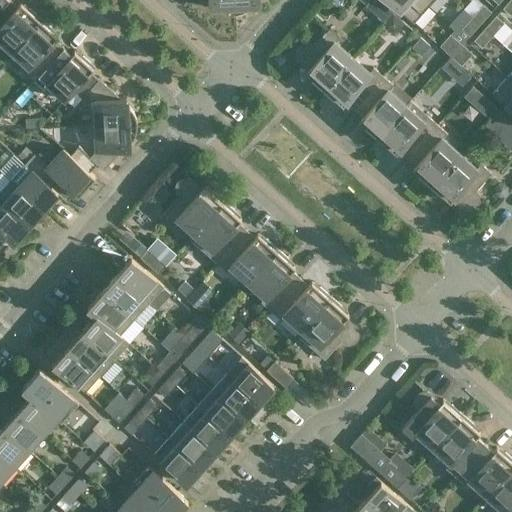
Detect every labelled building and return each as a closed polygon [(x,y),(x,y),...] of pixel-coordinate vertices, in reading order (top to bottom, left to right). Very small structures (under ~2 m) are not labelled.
[(11,0),(6,0),(0,7),(0,40),(10,50),(40,16),(29,6),(27,8),(20,2),(17,5),(11,0)] [(208,0),(209,3),(214,3),(215,4),(221,8),(227,11),(234,12),(233,0),(208,0)] [(233,0),(234,12),(242,10),(248,6),(254,1),(258,1),(258,0),(233,0)] [(379,0),(367,0),(364,4),(383,21),(392,12),(379,0)] [(428,5),(421,0),(388,0),(413,22),(428,5)] [(510,14),(511,12),(511,0),(508,0),(502,7),(510,14)] [(480,23),(491,11),(483,3),(472,16),(480,23)] [(503,22),(495,15),(484,27),(492,34),(503,22)] [(40,16),(10,50),(27,65),(23,70),(33,79),(62,45),(54,38),(57,35),(50,29),(52,27),(40,16)] [(469,35),(480,23),(472,16),(461,28),(469,35)] [(311,79),(322,89),(352,56),(335,41),(340,36),(329,27),(312,45),(309,43),(304,43),(300,44),(297,48),(296,52),(297,56),(299,60),(308,68),(305,71),(312,77),(311,79)] [(481,47),(492,34),(484,27),(473,39),(481,47)] [(453,58),(464,45),(456,38),(445,51),(453,58)] [(62,45),(33,79),(43,88),(48,83),(65,99),(73,90),(72,89),(89,70),(90,70),(94,66),(82,55),(81,56),(74,50),(71,53),(62,45)] [(472,52),(466,47),(464,45),(453,58),(461,65),(472,52)] [(368,71),(352,56),(322,89),(334,100),(335,98),(342,104),(345,101),(353,109),(383,75),(373,66),(368,71)] [(114,92),(90,70),(89,70),(72,89),(73,90),(82,97),(86,92),(93,99),(94,123),(136,120),(135,113),(131,107),(125,102),(125,97),(115,97),(114,92)] [(383,75),(353,109),(362,116),(359,119),(366,125),(364,127),(376,137),(410,99),(409,98),(405,103),(389,89),(393,84),(383,75)] [(511,80),(506,76),(491,92),(511,110),(511,80)] [(410,99),(376,137),(387,148),(389,146),(396,152),(399,149),(407,157),(437,123),(410,99)] [(511,119),(499,107),(484,124),(510,147),(511,145),(511,119)] [(129,147),(128,142),(131,139),(132,137),(134,134),(135,132),(136,130),(136,125),(136,120),(94,123),(96,149),(90,155),(78,145),(70,154),(89,171),(96,163),(103,169),(118,153),(118,147),(129,147)] [(437,123),(407,157),(415,164),(412,167),(419,173),(418,175),(429,185),(459,152),(443,137),(447,132),(437,123)] [(89,171),(70,154),(63,147),(47,165),(46,164),(45,165),(55,174),(47,183),(56,191),(56,192),(66,201),(74,192),(77,195),(83,188),(85,189),(96,177),(89,171)] [(45,165),(46,164),(33,152),(23,164),(10,178),(17,185),(42,207),(56,192),(56,191),(47,183),(55,174),(45,165)] [(459,152),(429,185),(441,196),(442,194),(449,200),(452,197),(463,207),(469,207),(473,206),(476,202),(478,198),(477,194),(474,190),(491,172),(480,162),(476,167),(459,152)] [(42,207),(17,185),(10,178),(0,189),(0,198),(28,223),(42,207)] [(189,237),(189,238),(224,200),(212,189),(210,191),(204,185),(201,188),(192,180),(188,178),(183,178),(180,179),(177,182),(175,187),(176,191),(179,195),(162,213),(173,222),(178,217),(194,231),(189,237)] [(28,223),(0,198),(0,227),(5,231),(4,232),(13,240),(28,223)] [(235,210),(224,200),(189,238),(216,262),(246,228),(238,221),(241,218),(234,212),(235,210)] [(254,236),(246,228),(216,262),(226,271),(231,266),(247,281),(277,248),(266,237),(264,239),(257,233),(254,236)] [(149,245),(167,260),(177,249),(159,233),(149,245)] [(148,246),(139,256),(158,273),(167,263),(148,246)] [(289,258),(277,248),(247,281),(264,296),(260,301),(270,310),(300,276),(292,269),(294,266),(287,260),(289,258)] [(170,292),(131,256),(116,273),(148,302),(149,301),(156,307),(170,292)] [(148,302),(116,273),(102,289),(134,318),(148,302)] [(308,284),(300,276),(270,310),(280,319),(285,314),(300,328),(296,333),(297,334),(331,295),(319,285),(318,287),(311,281),(308,284)] [(134,318),(102,289),(87,306),(96,314),(120,334),(120,333),(134,318)] [(343,306),(331,295),(297,334),(324,358),(341,340),(345,342),(349,342),(353,340),(356,337),(357,333),(357,329),(354,325),(345,317),(348,314),(341,308),(343,306)] [(96,314),(82,330),(114,358),(129,342),(120,333),(120,334),(96,314)] [(192,341),(202,329),(194,322),(184,334),(192,341)] [(114,358),(82,330),(68,346),(100,375),(114,358)] [(204,352),(215,340),(207,333),(196,345),(204,352)] [(181,353),(192,341),(184,334),(173,346),(181,353)] [(194,364),(204,352),(196,345),(186,357),(194,364)] [(100,375),(68,346),(52,362),(85,391),(100,375)] [(163,373),(174,361),(165,354),(155,366),(163,373)] [(258,400),(273,384),(241,355),(226,372),(258,400)] [(265,369),(284,386),(293,376),(274,359),(265,369)] [(175,384),(186,373),(178,365),(167,377),(175,384)] [(163,373),(155,366),(144,378),(152,385),(163,373)] [(78,402),(39,367),(21,387),(30,395),(55,417),(61,422),(78,402)] [(258,400),(226,372),(211,388),(244,416),(258,400)] [(165,396),(175,384),(167,377),(157,389),(165,396)] [(134,405),(145,393),(137,386),(126,398),(134,405)] [(244,416),(211,388),(197,404),(229,433),(244,416)] [(416,431),(433,446),(462,413),(451,403),(449,405),(442,398),(440,402),(431,394),(427,391),(422,391),(418,393),(415,396),(414,400),(415,405),(418,408),(401,427),(412,436),(416,431)] [(55,417),(30,395),(16,411),(41,433),(55,417)] [(157,405),(149,397),(139,409),(147,417),(157,405)] [(123,417),(134,405),(126,398),(115,410),(123,417)] [(229,433),(197,404),(183,420),(215,449),(229,433)] [(136,428),(147,417),(139,409),(128,421),(136,428)] [(41,433),(16,411),(2,426),(27,449),(41,433)] [(474,424),(462,413),(433,446),(449,461),(445,466),(455,475),(485,442),(477,435),(479,431),(472,425),(474,424)] [(215,449),(183,420),(168,436),(200,465),(215,449)] [(27,449),(2,426),(0,428),(0,453),(13,465),(27,449)] [(83,441),(94,450),(105,439),(94,429),(83,441)] [(388,457),(361,433),(350,445),(369,462),(397,487),(405,477),(386,460),(388,457)] [(200,465),(168,436),(153,453),(186,481),(200,465)] [(109,463),(119,452),(108,442),(98,454),(109,463)] [(493,450),(485,442),(455,475),(465,484),(470,479),(486,494),(511,465),(511,457),(504,451),(503,453),(496,446),(493,450)] [(80,466),(87,458),(80,451),(72,459),(80,466)] [(0,479),(13,465),(0,453),(0,479)] [(91,461),(83,470),(91,477),(99,468),(91,461)] [(176,511),(187,500),(148,464),(130,484),(136,489),(161,511),(176,511)] [(511,511),(511,465),(486,494),(503,509),(500,511),(511,511)] [(65,483),(73,474),(65,467),(57,476),(65,483)] [(58,490),(65,483),(57,476),(50,483),(58,490)] [(84,485),(76,477),(69,486),(77,493),(84,485)] [(409,511),(413,509),(380,480),(365,496),(382,511),(409,511)] [(70,501),(77,493),(69,486),(62,494),(70,501)] [(136,489),(121,505),(129,511),(160,511),(161,511),(136,489)] [(382,511),(365,496),(351,511),(382,511)] [(38,511),(44,506),(36,499),(28,507),(33,511),(38,511)]
